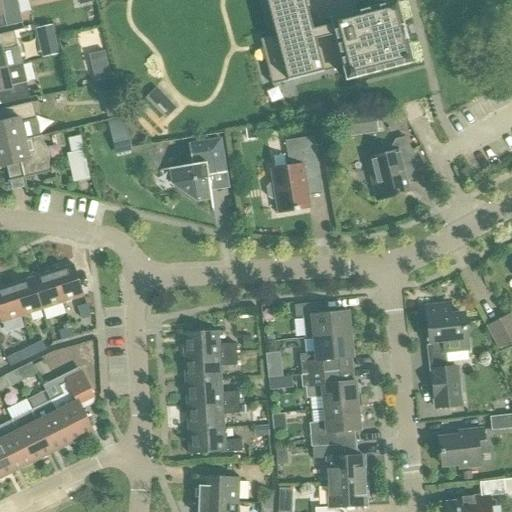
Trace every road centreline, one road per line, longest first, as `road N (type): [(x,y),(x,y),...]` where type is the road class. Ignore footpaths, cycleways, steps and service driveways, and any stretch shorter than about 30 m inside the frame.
road 1 (residential): [(389,265),(133,278)]
road 2 (residential): [(415,511),(389,265)]
road 3 (residential): [(138,447),(133,278)]
road 4 (residential): [(133,278),(124,247),(111,238),(0,221)]
road 5 (residential): [(0,510),(138,447)]
road 6 (residential): [(511,204),(389,265)]
